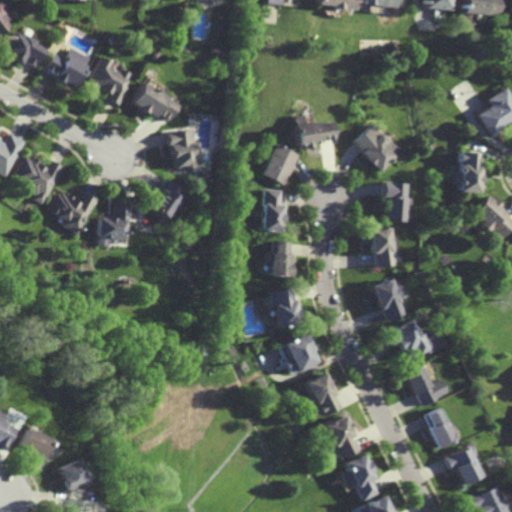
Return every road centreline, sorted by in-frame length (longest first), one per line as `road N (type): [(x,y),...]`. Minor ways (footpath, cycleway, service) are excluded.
road 1 (residential): [(427,511),(328,303),(324,197)]
road 2 (residential): [(111,155),(0,91)]
